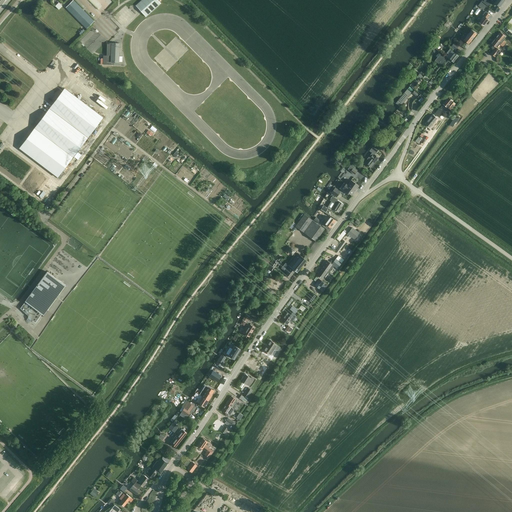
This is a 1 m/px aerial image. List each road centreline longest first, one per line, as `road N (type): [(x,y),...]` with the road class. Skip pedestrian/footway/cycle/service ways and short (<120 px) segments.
road 1 (unclassified): [(155,511),(165,473),(360,196)]
road 2 (unclassified): [(412,124),(510,0)]
road 3 (unclassified): [(511,258),(395,174)]
